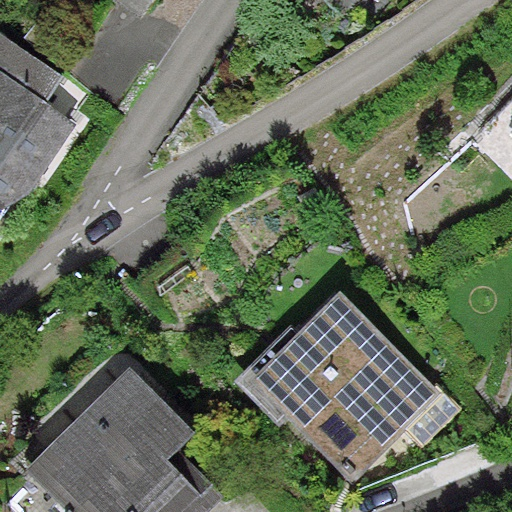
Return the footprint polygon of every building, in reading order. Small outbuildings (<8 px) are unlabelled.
[(0,32),(0,73),(31,95),(50,67),(0,32)] [(0,190),(16,185),(63,117),(31,95),(0,73),(0,190)] [(414,439),(445,410),(327,283),(239,364),(341,475),(399,422),(414,439)] [(113,361),(20,456),(77,511),(173,511),(204,481),(164,442),(180,426),(113,361)] [(70,511),(58,500),(46,511),(70,511)]
